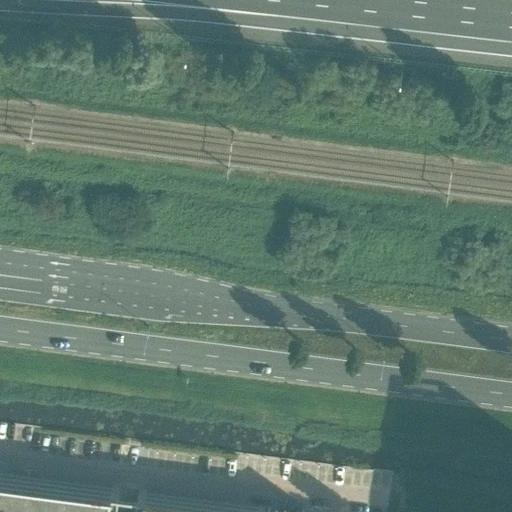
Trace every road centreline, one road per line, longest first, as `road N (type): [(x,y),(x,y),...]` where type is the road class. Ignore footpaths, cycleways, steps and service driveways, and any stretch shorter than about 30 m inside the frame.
road 1 (primary): [(0,328),(511,395)]
road 2 (primary): [(511,340),(0,275)]
road 3 (motorway): [(336,0),(511,19)]
